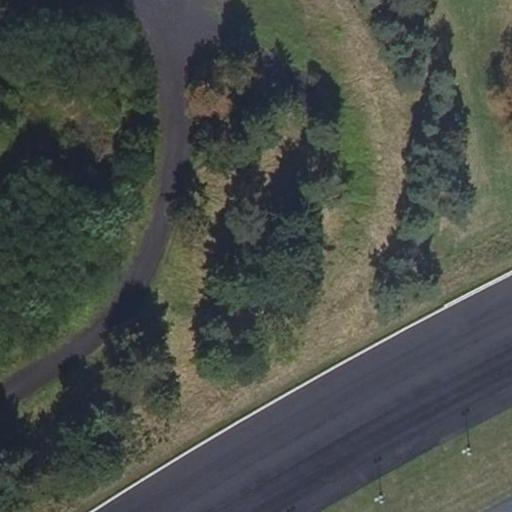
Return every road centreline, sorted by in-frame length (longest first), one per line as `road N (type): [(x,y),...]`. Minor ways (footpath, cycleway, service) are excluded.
road 1 (unknown): [(132,5),(164,75),(160,172),(143,244),(99,316),(0,384)]
road 2 (unknown): [(511,370),(255,511)]
